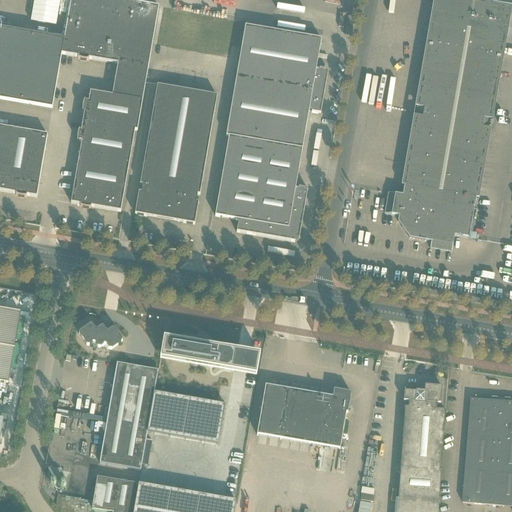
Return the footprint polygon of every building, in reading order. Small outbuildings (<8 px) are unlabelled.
[(55,26),(59,0),(34,0),(31,22),(55,26)] [(137,132),(159,8),(114,0),(71,0),(64,40),(61,55),(78,58),(78,59),(78,60),(81,61),(85,62),(89,61),(88,61),(89,60),(118,65),(112,96),(90,93),(88,102),(85,102),(84,101),(83,105),(82,109),(82,112),(82,113),(83,112),(84,112),(81,132),(80,131),(79,131),(78,135),(77,138),(77,142),(78,142),(81,142),(71,204),(81,206),(80,207),(84,209),(87,209),(91,209),(91,208),(121,213),(122,203),(135,131),(137,132)] [(469,240),(471,230),(509,7),(511,7),(511,1),(504,0),(436,0),(402,197),(389,194),(385,215),(399,217),(398,223),(406,224),(405,226),(404,227),(408,232),(409,231),(410,232),(409,239),(431,243),(430,249),(451,253),(454,237),(469,240)] [(209,4),(209,14),(217,14),(217,17),(233,17),(233,6),(214,6),(214,4),(209,4)] [(311,114),(318,115),(320,115),(328,72),(319,70),(319,71),(316,71),(321,40),(245,27),(226,137),(229,138),(215,217),(238,221),(237,224),(238,224),(236,233),(294,243),(295,244),(299,241),(299,240),(307,190),(298,188),(298,190),(295,190),(309,112),(312,112),(311,114)] [(61,55),(64,40),(0,28),(0,99),(52,109),(61,55)] [(157,86),(142,176),(140,186),(142,186),(141,193),(139,193),(135,215),(195,226),(198,203),(196,203),(197,196),(200,196),(217,97),(157,86)] [(0,191),(16,195),(16,196),(15,196),(16,196),(27,198),(27,197),(26,198),(27,196),(37,198),(47,136),(0,127),(0,191)] [(0,309),(0,382),(7,383),(20,313),(0,309)] [(122,339),(115,330),(114,329),(113,329),(112,329),(108,332),(107,332),(106,332),(106,331),(104,328),(103,327),(102,327),(101,327),(97,330),(96,330),(95,330),(92,326),(91,325),(90,325),(89,326),(80,333),(79,333),(79,334),(79,335),(86,345),(87,346),(88,346),(89,346),(92,344),(93,344),(94,344),(95,344),(95,345),(97,347),(98,348),(99,348),(100,348),(103,346),(104,345),(105,345),(106,346),(108,349),(109,349),(110,350),(111,350),(112,350),(112,349),(121,343),(122,342),(122,341),(122,340),(122,339)] [(164,338),(160,360),(256,377),(260,355),(164,338)] [(117,365),(100,464),(140,471),(147,433),(154,393),(158,371),(117,365)] [(442,388),(424,386),(424,392),(415,391),(415,393),(405,392),(405,391),(404,391),(403,402),(408,402),(408,409),(405,408),(398,502),(438,504),(445,411),(437,411),(437,405),(440,405),(442,388)] [(340,450),(346,414),(347,414),(351,394),(334,391),(332,398),(288,391),(265,387),(256,436),(340,450)] [(154,393),(147,433),(218,446),(225,406),(154,393)] [(471,400),(471,410),(463,504),(511,508),(511,403),(511,400),(492,398),(491,402),(471,400)] [(57,495),(55,507),(59,511),(133,511),(138,485),(97,478),(93,502),(65,497),(57,495)] [(138,485),(133,511),(234,511),(236,502),(138,485)]
